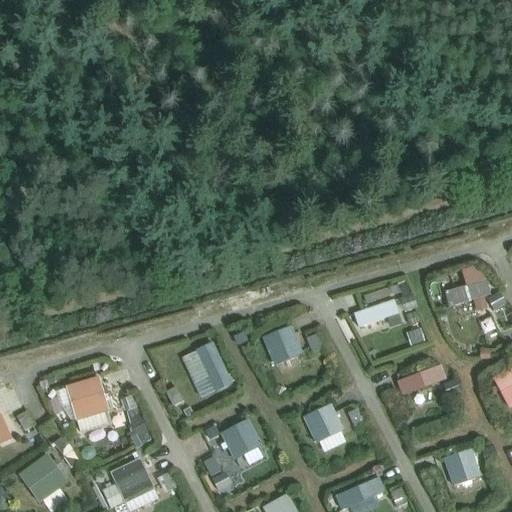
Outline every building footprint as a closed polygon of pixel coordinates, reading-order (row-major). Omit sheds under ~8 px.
[(472,288),(465,267),(440,276),(447,297),(472,288)] [(387,294),(351,307),(358,325),(394,312),(387,294)] [(302,367),(291,341),(263,353),(275,379),(302,367)] [(215,344),(192,356),(211,392),(234,380),(215,344)] [(511,403),(511,371),(506,360),(486,371),(505,408),(511,403)] [(421,383),(414,364),(387,374),(394,394),(421,383)] [(68,388),(72,412),(102,408),(98,384),(68,388)] [(342,450),(324,411),(297,424),(315,463),(342,450)] [(259,451),(247,426),(220,438),(232,464),(259,451)] [(231,485),(217,455),(205,461),(219,491),(231,485)] [(485,476),(477,456),(438,473),(447,493),(485,476)] [(39,458),(12,481),(34,506),(61,483),(39,458)] [(143,467),(109,479),(119,506),(152,493),(143,467)] [(373,511),(383,508),(370,479),(330,497),(336,511),(373,511)] [(299,511),(290,495),(271,504),(275,511),(299,511)]
